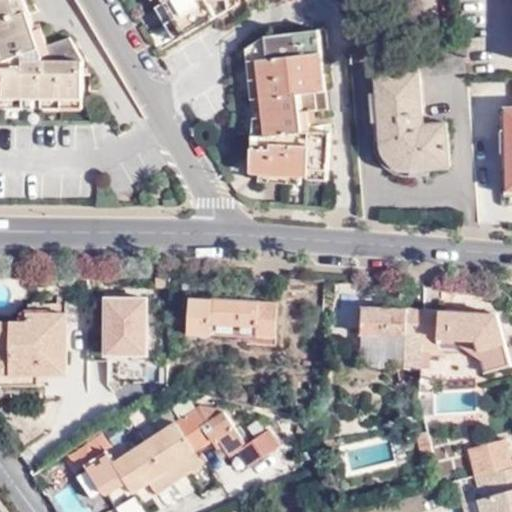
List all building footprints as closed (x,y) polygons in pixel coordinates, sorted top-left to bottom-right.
[(0,0),(0,97),(34,98),(43,98),(81,99),(83,59),(72,43),(50,50),(47,44),(42,28),(35,30),(25,0),(0,0)] [(165,0),(153,0),(176,40),(186,34),(165,0)] [(165,0),(186,34),(186,37),(221,17),(217,9),(233,0),(165,0)] [(233,0),(217,9),(221,17),(245,3),(243,0),(233,0)] [(310,37),(322,36),(321,28),(309,30),(310,37)] [(309,30),(265,35),(267,55),(259,56),(267,115),(267,121),(263,148),(252,147),(252,174),(263,175),(263,167),(304,169),(311,169),(331,170),(332,133),(310,132),(308,111),(329,109),(322,36),(310,37),(309,30)] [(267,55),(265,35),(249,47),(250,58),(259,56),(267,55)] [(47,44),(50,50),(72,43),(69,37),(47,44)] [(424,80),(469,77),(466,46),(385,51),(386,75),(378,75),(382,141),(385,142),(386,159),(388,162),(392,166),(397,169),(402,170),(407,170),(408,169),(430,169),(430,171),(452,171),(450,127),(427,129),(424,80)] [(250,58),(256,114),(267,115),(259,56),(250,58)] [(0,106),(34,108),(34,98),(0,97),(0,106)] [(81,109),(81,99),(43,98),(43,108),(81,109)] [(267,121),(257,120),(252,147),(263,148),(267,121)] [(263,175),(303,176),(304,169),(263,167),(263,175)] [(100,293),(101,353),(148,353),(148,293),(100,293)] [(258,340),(274,341),(275,305),(193,301),(192,337),(215,338),(216,327),(259,329),(258,340)] [(24,323),(0,322),(0,360),(15,361),(14,375),(42,375),(69,376),(70,305),(33,305),(33,312),(27,312),(25,315),(24,323)] [(367,336),(404,337),(404,365),(413,365),(413,370),(421,370),(422,348),(427,348),(429,313),(369,311),(367,336)] [(511,358),(500,316),(429,313),(427,348),(444,349),(445,338),(481,340),(490,374),(511,367),(511,358)] [(0,385),(42,387),(42,375),(14,375),(15,361),(0,360),(0,385)] [(143,395),(145,406),(161,396),(159,375),(132,379),(133,396),(143,395)] [(85,466),(89,472),(104,495),(107,499),(123,489),(129,497),(151,483),(161,497),(206,468),(198,453),(213,443),(209,437),(215,433),(198,406),(161,431),(162,434),(132,454),(124,442),(85,466)] [(221,410),(197,406),(198,406),(215,433),(209,437),(213,443),(218,452),(224,449),(228,455),(229,458),(239,452),(252,471),(285,448),(273,431),(248,447),(224,409),(221,410)] [(138,429),(129,416),(113,426),(122,439),(138,429)] [(426,457),(437,455),(432,432),(422,434),(426,457)] [(470,450),(477,475),(511,466),(511,457),(506,440),(470,450)] [(224,449),(218,452),(221,458),(228,455),(224,449)] [(75,472),(65,456),(64,457),(38,473),(49,489),(75,472)] [(511,511),(511,466),(477,475),(488,511),(511,511)] [(95,501),(104,495),(89,472),(80,478),(95,501)] [(118,511),(143,511),(138,496),(115,504),(118,511)]
